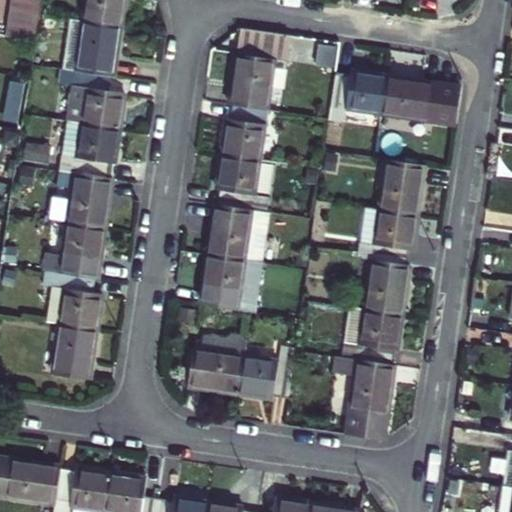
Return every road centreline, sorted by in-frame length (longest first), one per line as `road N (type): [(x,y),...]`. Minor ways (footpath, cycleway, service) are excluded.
road 1 (residential): [(193,2),(128,430)]
road 2 (residential): [(423,469),(487,44)]
road 3 (residential): [(128,430),(423,469)]
road 4 (residential): [(487,44),(193,2)]
